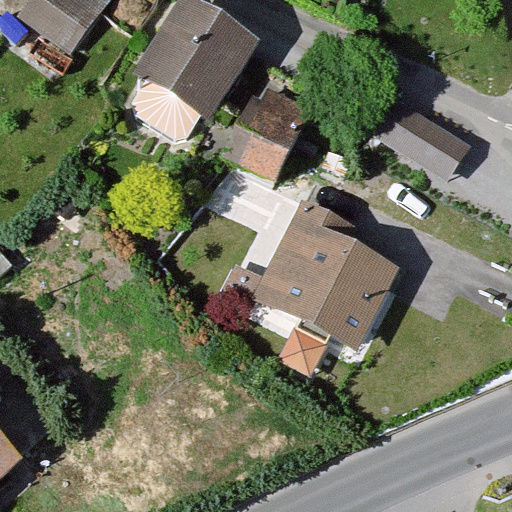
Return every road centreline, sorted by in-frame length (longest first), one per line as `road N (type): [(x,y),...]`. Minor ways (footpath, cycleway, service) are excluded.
road 1 (residential): [(511,126),(244,0)]
road 2 (secondary): [(312,511),(511,420)]
